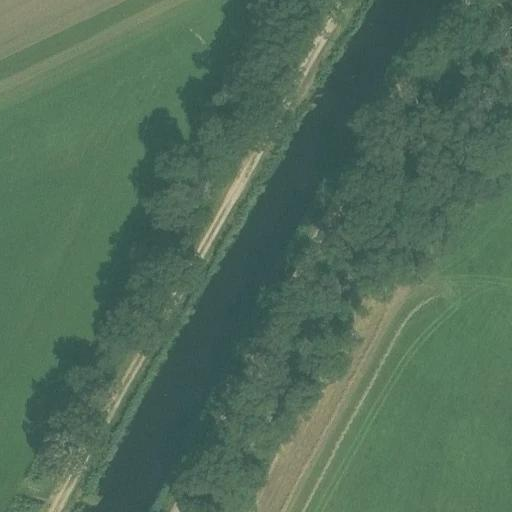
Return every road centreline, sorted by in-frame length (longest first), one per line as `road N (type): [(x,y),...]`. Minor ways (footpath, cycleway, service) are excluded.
road 1 (track): [(177,511),(423,57),(462,0)]
road 2 (track): [(60,511),(339,0)]
